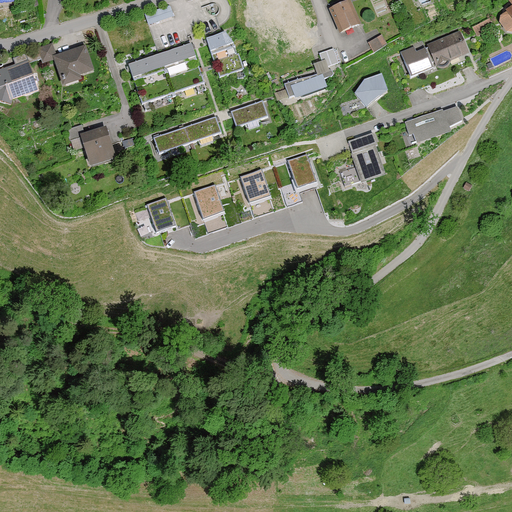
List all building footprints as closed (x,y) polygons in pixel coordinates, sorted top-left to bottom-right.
[(274,30),(280,28),(279,4),(250,3),(250,29),(274,30)] [(511,6),(511,11),(499,21),(511,37),(511,3),(511,5),(511,6)] [(149,24),(175,16),(171,4),(146,12),(149,24)] [(350,5),(332,12),(343,37),(361,30),(350,5)] [(274,30),(271,31),(278,57),(322,49),(320,36),(310,39),(305,19),(280,28),(274,30)] [(478,35),(489,29),(484,21),(473,27),(478,35)] [(371,40),(375,49),(388,43),(383,34),(371,40)] [(460,34),(430,46),(439,70),(469,58),(460,34)] [(228,36),(208,44),(215,63),(236,55),(228,36)] [(190,49),(160,60),(165,74),(195,63),(190,49)] [(414,49),(400,54),(411,79),(433,70),(425,50),(416,53),(414,49)] [(63,93),(97,83),(87,50),(53,59),(63,93)] [(16,69),(0,72),(0,106),(39,98),(32,67),(41,65),(37,52),(13,58),(16,69)] [(236,55),(215,63),(223,83),(243,75),(236,55)] [(165,74),(160,60),(130,71),(135,85),(165,74)] [(195,63),(165,74),(174,97),(204,86),(195,63)] [(165,74),(135,85),(144,108),(174,97),(165,74)] [(364,81),(355,95),(367,110),(388,94),(382,76),(364,81)] [(323,77),(285,88),(290,103),(328,92),(323,77)] [(263,106),(232,117),(237,132),(268,121),(263,106)] [(461,124),(455,107),(404,125),(413,149),(452,135),(450,128),(461,124)] [(214,122),(185,132),(190,148),(220,138),(214,122)] [(106,131),(81,138),(89,173),(115,166),(106,131)] [(190,148),(185,132),(155,142),(161,158),(190,148)] [(374,137),(348,145),(361,188),(387,180),(374,137)] [(309,156),(288,162),(298,192),(319,185),(309,156)] [(261,171),(240,178),(249,207),(270,201),(261,171)] [(472,187),(466,184),(463,189),(469,192),(472,187)] [(215,188),(194,195),(203,224),(225,217),(215,188)] [(166,200),(146,207),(156,237),(176,230),(166,200)] [(257,308),(248,311),(251,321),(260,319),(257,308)]
